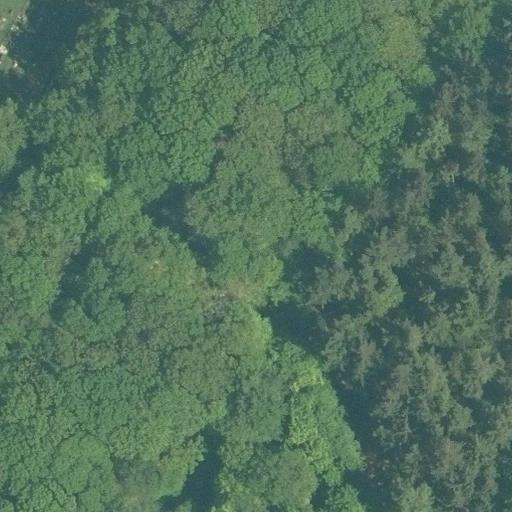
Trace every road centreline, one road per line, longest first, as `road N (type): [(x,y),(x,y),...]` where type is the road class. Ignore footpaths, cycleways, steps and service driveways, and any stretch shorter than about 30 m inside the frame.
road 1 (track): [(141,511),(263,356)]
road 2 (track): [(263,356),(353,511)]
